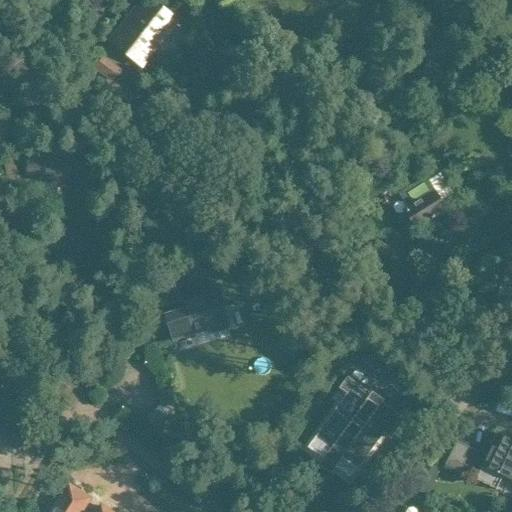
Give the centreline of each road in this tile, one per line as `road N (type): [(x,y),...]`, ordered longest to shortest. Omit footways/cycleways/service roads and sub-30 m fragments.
road 1 (track): [(511,397),(378,340),(49,89)]
road 2 (track): [(477,384),(417,426),(353,511)]
